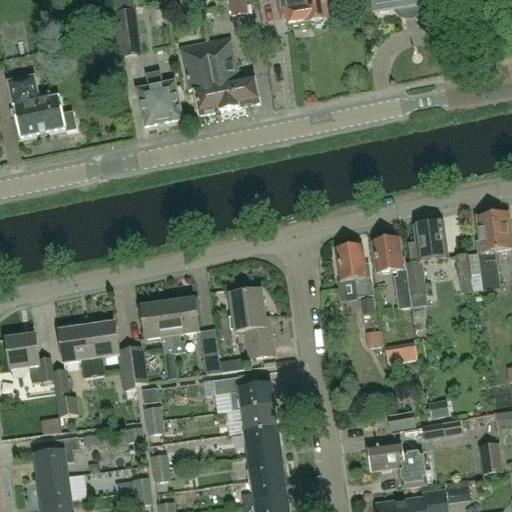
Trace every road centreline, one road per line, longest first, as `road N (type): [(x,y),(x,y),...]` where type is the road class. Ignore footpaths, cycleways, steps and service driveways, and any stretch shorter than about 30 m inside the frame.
road 1 (residential): [(0,189),(511,86)]
road 2 (residential): [(0,305),(295,241)]
road 3 (residential): [(333,511),(295,241)]
road 4 (residential): [(295,241),(511,195)]
